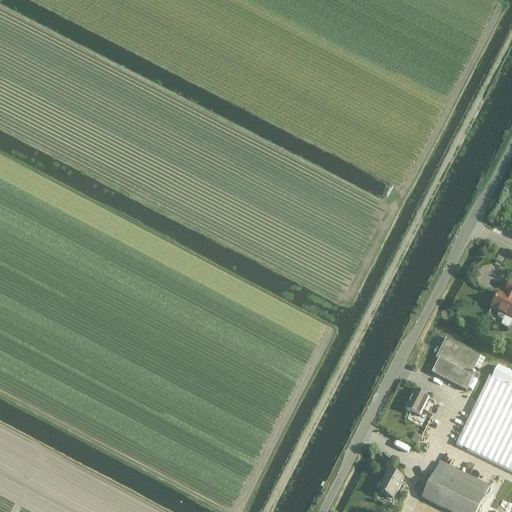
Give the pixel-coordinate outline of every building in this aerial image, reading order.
[(499,319),(501,320),(503,319),(504,318),(505,316),(511,319),(511,285),(509,284),(505,291),(508,293),(505,298),(499,294),(491,309),(498,312),(497,314),(497,316),(497,318),(499,319)] [(466,391),(474,376),(481,379),(489,362),(480,358),(446,340),(436,360),(439,361),(432,374),(466,391)] [(511,472),(511,373),(498,366),(491,378),(489,377),(456,445),(511,472)] [(414,392),(405,409),(419,417),(428,399),(414,392)] [(477,511),(485,498),(484,497),(489,487),(440,462),(435,473),(434,473),(421,498),(449,511),(477,511)] [(400,484),(403,479),(388,470),(384,478),(385,479),(383,483),(382,482),(376,492),(393,501),(401,485),(400,484)]
